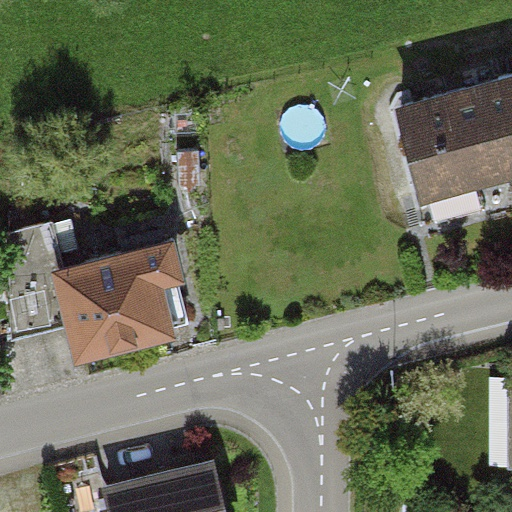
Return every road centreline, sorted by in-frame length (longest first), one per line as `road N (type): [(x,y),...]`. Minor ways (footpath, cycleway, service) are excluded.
road 1 (residential): [(309,373),(221,376),(0,433)]
road 2 (residential): [(309,373),(366,336),(511,300)]
road 3 (residential): [(323,511),(324,443),(309,373)]
